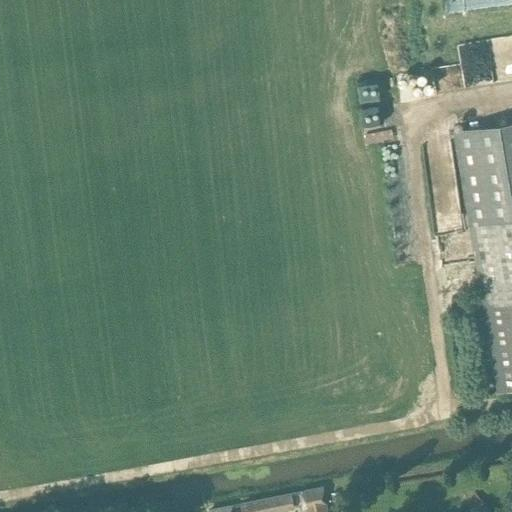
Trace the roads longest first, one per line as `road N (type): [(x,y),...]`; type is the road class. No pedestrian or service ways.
road 1 (track): [(0,499),(404,426),(447,411),(511,406)]
road 2 (track): [(489,101),(411,113),(447,411)]
